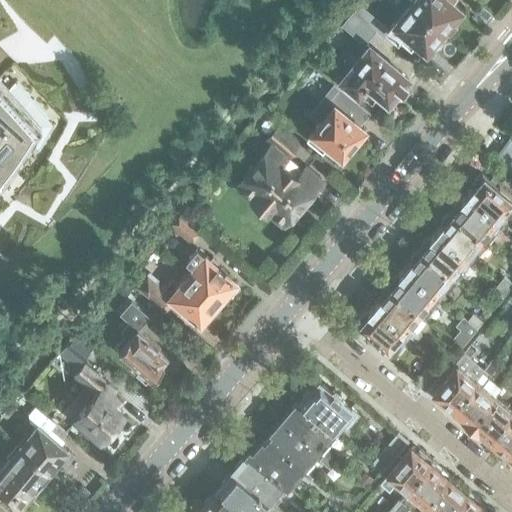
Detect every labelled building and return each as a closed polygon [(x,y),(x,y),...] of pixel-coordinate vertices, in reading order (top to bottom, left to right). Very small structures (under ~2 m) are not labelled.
[(388,28),(387,29),(396,36),(411,48),(416,42),(426,51),(434,41),(438,40),(443,34),(443,31),(444,29),(411,0),(388,28)] [(411,0),(444,29),(445,27),(449,27),(454,21),(454,17),(462,7),(453,0),(411,0)] [(375,28),(374,27),(370,24),(354,11),(353,10),(341,24),(363,43),(375,29),(375,28)] [(376,17),(370,24),(374,27),(375,28),(375,29),(391,42),(396,36),(387,29),(388,28),(376,17)] [(338,72),(332,80),(340,86),(345,90),(350,84),(371,101),(379,92),(388,98),(396,88),(401,89),(406,82),(405,77),(406,75),(369,45),(343,77),(338,72)] [(322,120),(308,137),(322,148),(327,142),(341,154),(343,152),(347,151),(351,146),(352,142),(364,126),(360,123),(370,111),(345,90),(340,86),(329,99),(324,95),(311,111),(322,120)] [(0,172),(12,158),(26,136),(34,125),(11,100),(0,87),(0,172)] [(511,136),(510,135),(495,155),(511,168),(511,136)] [(271,143),(237,185),(283,224),(290,215),(312,190),(314,191),(323,180),(306,166),(303,170),(289,158),(271,143)] [(511,170),(503,163),(489,179),(497,185),(505,176),(511,182),(511,181),(511,170)] [(475,177),(465,190),(500,220),(507,213),(509,215),(511,211),(511,197),(497,185),(489,179),(482,172),(475,177)] [(465,190),(449,209),(482,236),(488,241),(503,223),(500,220),(465,190)] [(449,209),(433,227),(469,257),(475,250),(478,253),(488,241),(482,236),(449,209)] [(202,228),(182,211),(181,212),(177,210),(169,219),(172,222),(170,224),(174,227),(173,228),(190,243),(202,228)] [(433,227),(418,246),(451,274),(456,279),(466,268),(463,265),(469,257),(433,227)] [(193,264),(186,272),(217,300),(225,292),(229,292),(234,286),(233,282),(235,280),(198,247),(197,246),(186,258),(193,264)] [(418,246),(402,264),(438,295),(445,287),(447,289),(456,279),(451,274),(418,246)] [(402,264),(386,283),(420,311),(425,316),(435,305),(431,302),(438,295),(402,264)] [(146,272),(135,285),(163,309),(173,298),(200,321),(202,319),(206,318),(211,312),(210,309),(217,300),(186,272),(179,280),(173,275),(170,279),(163,287),(157,281),(146,272)] [(511,281),(503,275),(498,281),(508,290),(511,285),(511,281)] [(125,297),(134,286),(123,278),(115,288),(125,297)] [(508,290),(498,281),(492,288),(503,297),(508,290)] [(386,283),(371,302),(407,332),(415,339),(421,331),(416,327),(425,316),(420,311),(386,283)] [(125,333),(117,343),(120,345),(118,349),(119,349),(119,350),(140,367),(135,372),(146,380),(150,376),(152,377),(164,363),(161,360),(167,354),(160,348),(161,346),(138,328),(150,315),(131,299),(120,312),(129,320),(120,330),(125,333)] [(360,314),(356,322),(371,335),(369,337),(384,349),(386,347),(394,354),(404,342),(401,339),(407,332),(371,302),(360,314)] [(473,312),(466,319),(477,328),(483,321),(473,312)] [(460,328),(452,337),(462,345),(477,328),(466,319),(462,315),(455,323),(460,328)] [(63,347),(80,360),(92,346),(75,333),(63,347)] [(470,341),(463,350),(470,355),(477,347),(470,341)] [(456,362),(432,391),(439,396),(437,399),(449,409),(451,407),(482,370),(484,367),(470,355),(463,350),(454,360),(456,362)] [(435,356),(414,381),(424,390),(445,364),(435,356)] [(492,358),(484,368),(491,373),(498,363),(492,358)] [(99,437),(122,411),(113,404),(119,397),(112,391),(115,387),(84,361),(75,372),(97,391),(75,416),(81,421),(82,427),(88,432),(94,432),(99,437)] [(482,370),(451,407),(458,413),(459,414),(459,416),(460,417),(461,418),(461,419),(462,421),(463,422),(464,423),(465,424),(467,425),(494,393),(495,393),(501,386),(482,370)] [(309,385),(299,397),(336,430),(341,423),(346,428),(359,413),(338,396),(340,394),(335,390),(332,387),(330,389),(318,378),(312,385),(311,384),(310,385),(309,385)] [(494,393),(467,425),(468,426),(469,427),(470,428),(472,429),(473,429),(474,430),(476,430),(477,431),(479,431),(480,432),(488,438),(511,408),(511,407),(495,393),(494,393)] [(298,397),(282,416),(320,448),(336,430),(299,397),(298,397)] [(35,425),(20,442),(51,468),(68,448),(48,432),(53,425),(64,434),(67,430),(35,404),(28,412),(29,420),(35,425)] [(511,408),(488,438),(494,443),(492,445),(498,450),(500,448),(506,453),(511,445),(511,408)] [(282,416),(266,434),(304,466),(320,448),(282,416)] [(398,430),(371,461),(382,470),(398,452),(408,439),(398,430)] [(266,434),(251,451),(289,484),(304,466),(266,434)] [(3,463),(34,488),(51,468),(20,442),(3,463)] [(410,444),(386,473),(404,489),(431,458),(419,448),(417,450),(412,445),(410,444)] [(242,455),(231,468),(273,504),(274,505),(275,504),(281,497),(278,494),(285,486),(286,487),(289,484),(251,451),(249,449),(243,456),(242,455)] [(336,462),(335,461),(325,451),(318,458),(330,469),(336,462)] [(431,458),(404,489),(431,511),(448,511),(468,489),(431,458)] [(16,509),(34,488),(3,463),(0,465),(0,507),(6,501),(16,509)] [(231,468),(216,486),(245,511),(267,511),(269,511),(268,510),(273,504),(231,468)] [(373,477),(365,470),(358,478),(367,485),(373,477)] [(245,511),(216,486),(200,504),(208,511),(245,511)] [(351,511),(431,511),(404,489),(383,511),(353,511),(352,511),(351,511)] [(468,489),(448,511),(480,511),(485,507),(479,502),(480,500),(468,489)]
